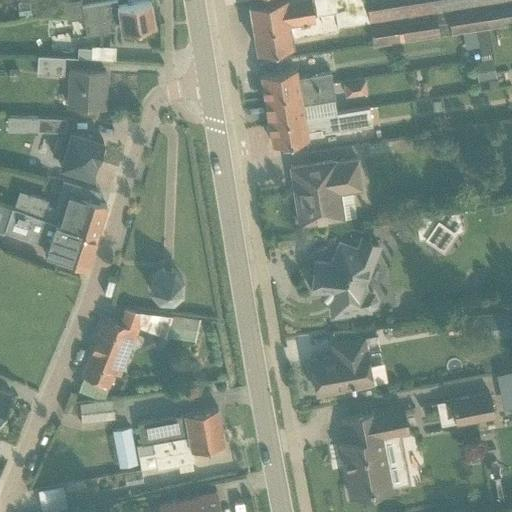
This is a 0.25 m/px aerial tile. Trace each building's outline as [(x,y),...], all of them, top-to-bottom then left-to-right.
[(83,18),(81,7),(80,0),(63,3),(66,21),(83,18)] [(151,25),(153,25),(149,0),(136,2),(135,0),(126,0),(127,5),(117,6),(116,0),(81,7),(83,18),(86,36),(98,34),(98,32),(101,31),(104,33),(108,32),(115,23),(118,22),(120,30),(137,27),(137,31),(151,29),(151,25)] [(310,0),(273,0),(248,4),(256,52),(293,46),(292,38),(324,32),(321,9),(312,10),(310,0)] [(368,21),(364,0),(310,0),(312,10),(321,9),(324,32),(336,30),(336,25),(368,21)] [(511,0),(364,0),(368,21),(371,45),(462,31),(474,29),(511,22),(511,0)] [(477,47),(474,29),(462,31),(465,49),(477,47)] [(74,58),(113,59),(114,47),(89,46),(89,48),(74,48),(74,58)] [(63,75),(64,58),(37,55),(36,73),(63,75)] [(492,60),(474,63),(476,82),(495,79),(492,60)] [(264,98),(332,87),(330,73),(298,79),(296,69),(260,75),(264,98)] [(105,72),(67,70),(65,106),(103,108),(105,72)] [(344,97),(366,93),(364,79),(342,83),(344,97)] [(268,124),(336,113),(332,87),(264,98),(268,124)] [(338,130),(339,133),(371,128),(368,108),(336,113),(268,124),(272,146),(308,140),(307,132),(320,129),(320,133),(338,130)] [(36,131),(65,132),(66,118),(37,118),(36,131)] [(58,165),(89,176),(94,161),(95,161),(102,140),(69,130),(66,138),(57,135),(50,155),(60,158),(58,165)] [(370,158),(394,154),(392,141),(368,144),(370,158)] [(363,191),(357,158),(336,162),(336,160),(289,168),(298,227),(356,217),(351,193),(363,191)] [(58,191),(98,203),(101,191),(62,180),(58,191)] [(22,213),(95,238),(105,206),(98,203),(58,191),(52,206),(45,205),(47,200),(29,194),(22,213)] [(3,231),(45,245),(41,255),(86,268),(95,238),(22,213),(9,209),(3,231)] [(442,249),(453,232),(461,231),(457,210),(414,217),(418,239),(426,237),(442,249)] [(373,265),(381,245),(360,236),(355,249),(338,242),(330,264),(314,262),(310,292),(322,293),(323,292),(328,298),(328,299),(330,317),(370,311),(376,307),(378,299),(374,292),(367,290),(366,282),(379,287),(386,270),(373,265)] [(160,269),(150,278),(149,291),(158,301),(171,302),(181,293),(182,280),(173,270),(166,270),(160,269)] [(119,324),(103,317),(80,376),(83,377),(109,387),(114,373),(120,376),(138,328),(165,339),(166,336),(194,342),(199,319),(124,309),(119,324)] [(476,332),(511,328),(511,325),(511,315),(475,318),(476,332)] [(436,339),(457,336),(456,331),(464,330),(463,322),(455,323),(455,322),(434,324),(436,339)] [(310,361),(316,395),(386,382),(383,364),(370,366),(364,337),(330,343),(332,357),(310,361)] [(500,383),(511,380),(511,368),(498,371),(500,383)] [(109,387),(83,377),(77,391),(95,398),(105,397),(109,387)] [(507,409),(511,407),(511,383),(502,385),(507,409)] [(0,388),(0,418),(11,394),(0,388)] [(454,418),(455,425),(494,418),(489,392),(449,399),(449,400),(442,401),(446,420),(454,418)] [(112,402),(79,406),(81,422),(114,418),(112,402)] [(339,444),(350,498),(394,489),(389,465),(398,463),(401,458),(396,435),(408,433),(403,406),(342,418),(347,442),(339,444)] [(141,445),(221,430),(217,408),(136,424),(141,445)] [(118,468),(137,464),(130,428),(111,431),(118,468)] [(224,444),(221,430),(141,445),(135,446),(140,470),(156,467),(157,470),(193,462),(191,451),(224,444)] [(143,484),(141,472),(123,476),(125,487),(143,484)] [(86,481),(37,491),(41,511),(49,511),(66,509),(63,493),(87,488),(86,481)] [(140,511),(219,511),(215,491),(196,495),(196,496),(139,507),(140,511)]
